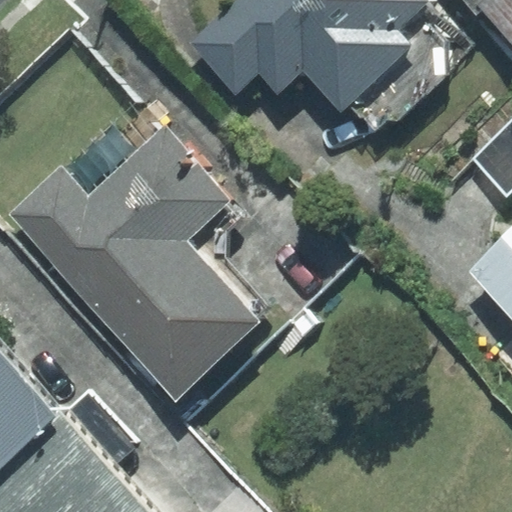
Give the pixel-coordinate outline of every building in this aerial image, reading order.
[(244,100),(263,82),(282,102),(314,71),(376,137),(475,43),(433,0),(238,0),(191,45),(244,100)] [(511,0),(478,0),(511,35),(511,0)] [(511,124),(478,157),(511,191),(511,124)] [(65,164),(17,206),(184,400),(271,324),(197,238),(234,207),(168,130),(92,196),(65,164)] [(511,235),(472,273),(511,315),(511,235)] [(163,511),(0,335),(0,511),(163,511)]
